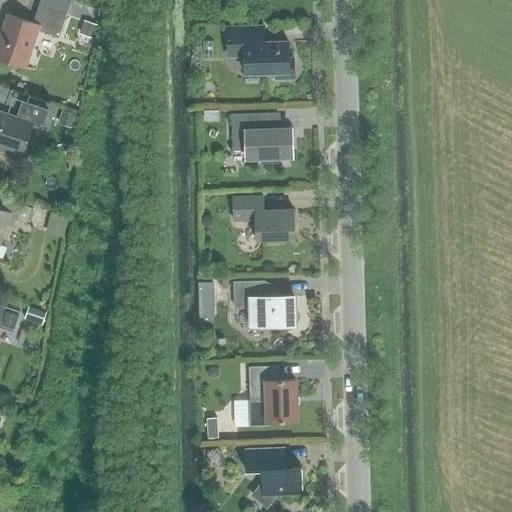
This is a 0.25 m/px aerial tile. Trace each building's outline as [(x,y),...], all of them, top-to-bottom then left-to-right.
[(58,37),(66,15),(70,2),(65,0),(40,0),(32,23),(6,15),(0,32),(0,59),(25,67),(37,31),(58,37)] [(96,25),(82,20),(77,34),(91,39),(96,25)] [(226,27),(227,57),(244,56),(244,73),(275,73),(275,80),(293,79),(293,58),(288,58),(288,42),(264,42),(263,26),(226,27)] [(42,129),(48,111),(22,102),(16,119),(0,113),(0,151),(18,157),(29,125),(42,129)] [(74,115),(61,111),(56,124),(70,129),(74,115)] [(292,156),(291,129),(264,130),(263,113),(231,114),(232,151),(246,150),(246,158),(261,157),(261,162),(276,162),(276,157),(292,156)] [(280,240),(294,239),(293,209),(263,210),(262,196),(232,197),(233,221),(255,220),(256,240),(267,240),(267,243),(280,242),(280,240)] [(30,209),(2,199),(0,205),(0,243),(9,218),(25,223),(30,209)] [(264,281),(234,282),(234,307),(249,307),(249,327),(294,325),(293,295),(265,296),(264,281)] [(199,283),(200,299),(212,299),(212,283),(199,283)] [(0,328),(13,333),(20,312),(0,305),(0,328)] [(45,312),(27,307),(22,319),(41,325),(45,312)] [(268,426),(268,422),(296,421),(296,404),(299,404),(299,397),(296,397),(295,380),(278,380),(278,366),(248,367),(249,400),(247,400),(248,427),(268,426)] [(217,438),(216,418),(205,418),(206,438),(217,438)] [(275,495),(302,494),(301,468),(285,468),(285,448),(244,449),(245,471),(261,470),(261,485),(252,496),(266,507),(275,495)]
